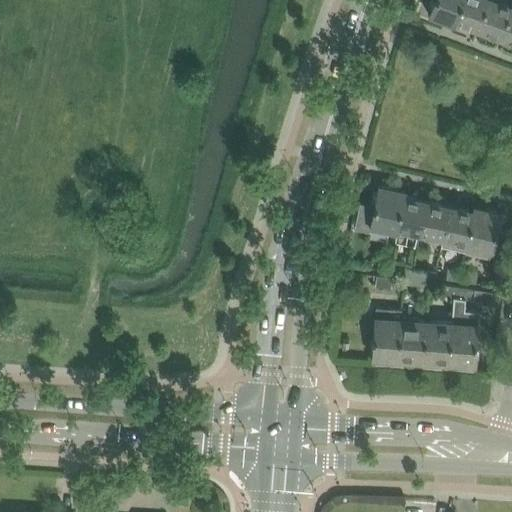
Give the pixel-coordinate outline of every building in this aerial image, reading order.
[(456,19),(462,0),(431,0),(429,6),(432,8),(430,14),(455,23),(456,19)] [(478,27),(487,0),(462,0),(456,19),(478,27)] [(500,35),(511,6),(498,1),(498,0),(487,0),(478,27),(500,35)] [(511,39),(511,2),(511,6),(500,35),(511,39)] [(396,230),(405,191),(380,186),(378,191),(375,192),(373,200),(376,202),(375,205),(360,202),(355,227),(370,231),(372,225),(396,230)] [(420,232),(427,200),(404,195),(405,191),(396,230),(419,236),(420,232)] [(443,241),(451,206),(427,200),(420,232),(434,235),(433,239),(443,241)] [(443,241),(442,245),(466,250),(466,246),(474,211),(451,206),(443,241)] [(475,206),(474,211),(466,246),(492,252),(497,228),(500,228),(502,219),(499,218),(501,212),(475,206)] [(380,259),(379,269),(393,271),(395,261),(380,259)] [(414,285),(416,270),(406,268),(403,284),(414,285)] [(462,281),(463,270),(448,268),(447,279),(462,281)] [(424,287),(427,272),(416,270),(414,285),(424,287)] [(478,272),(463,270),(462,281),(476,283),(478,272)] [(437,273),(427,272),(424,287),(435,288),(437,273)] [(378,275),(376,286),(391,289),(393,278),(378,275)] [(459,298),(461,287),(446,286),(444,296),(454,297),(459,298)] [(474,300),(475,289),(461,287),(459,298),(466,299),(474,300)] [(454,297),(452,322),(449,362),(475,363),(475,358),(478,357),(479,348),(476,347),(478,311),(465,310),(466,299),(459,298),(454,297)] [(398,358),(401,318),(402,308),(376,307),(375,316),(374,316),(374,318),(375,318),(374,340),(371,341),(370,350),(373,351),(373,357),(398,358)] [(424,360),(427,320),(401,318),(398,358),(402,359),(402,361),(411,362),(412,359),(424,360)] [(449,362),(452,322),(427,320),(424,360),(436,361),(436,364),(446,364),(447,362),(449,362)]
